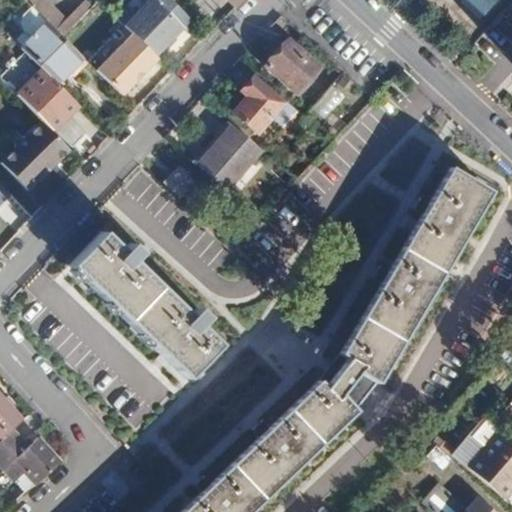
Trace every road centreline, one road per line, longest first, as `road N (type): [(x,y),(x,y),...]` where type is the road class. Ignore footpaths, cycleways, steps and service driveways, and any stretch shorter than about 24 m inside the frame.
road 1 (residential): [(0,283),(273,0)]
road 2 (residential): [(41,511),(91,456),(74,423),(0,339)]
road 3 (residential): [(511,145),(357,0)]
